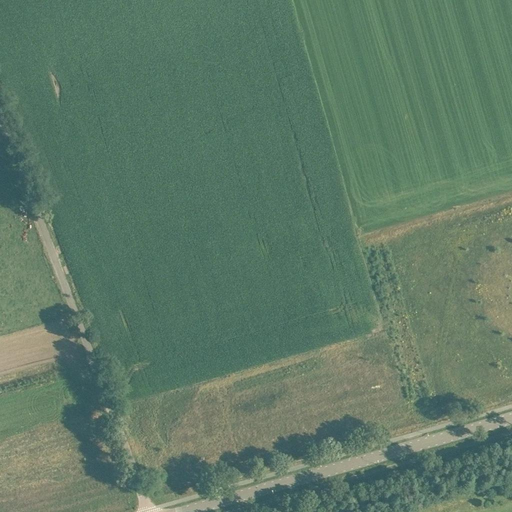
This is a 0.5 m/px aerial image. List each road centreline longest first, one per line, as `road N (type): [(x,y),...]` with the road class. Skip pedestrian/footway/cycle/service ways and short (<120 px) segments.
road 1 (unclassified): [(148,511),(0,115)]
road 2 (tertiary): [(184,511),(511,417)]
